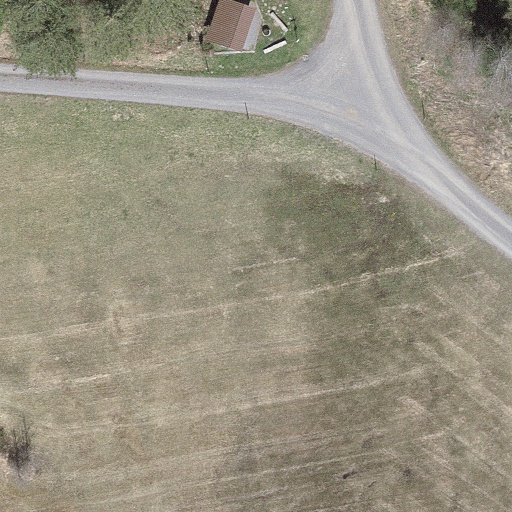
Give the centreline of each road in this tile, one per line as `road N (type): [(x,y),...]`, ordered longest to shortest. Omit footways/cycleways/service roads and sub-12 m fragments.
road 1 (track): [(0,65),(171,73),(388,110)]
road 2 (track): [(511,215),(388,110)]
